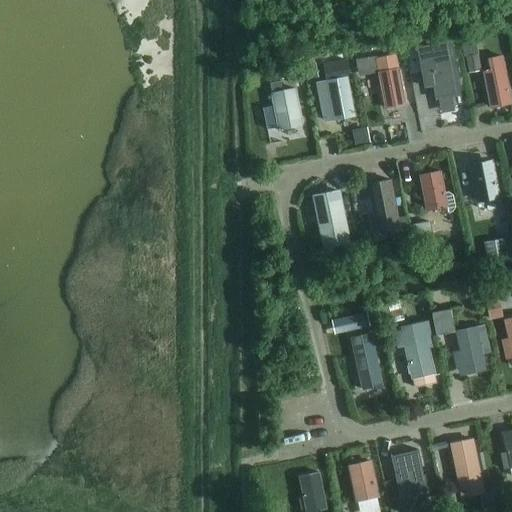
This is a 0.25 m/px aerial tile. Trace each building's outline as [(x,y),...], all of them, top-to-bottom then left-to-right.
[(447,43),(418,48),(425,87),(427,87),(426,85),(433,83),(436,99),(457,95),(447,43)] [(478,55),(466,57),(469,70),(480,68),(478,55)] [(511,104),(502,57),(490,60),(492,71),(484,73),(491,108),(511,104)] [(368,59),(356,61),(358,75),(361,74),(371,73),(368,59)] [(350,76),(347,61),(324,65),(327,82),(318,84),(325,121),(354,115),(347,77),(350,76)] [(315,65),(304,67),(306,79),(317,77),(315,65)] [(302,81),(300,68),(287,71),(290,83),(302,81)] [(405,106),(399,70),(379,74),(386,109),(405,106)] [(302,125),(295,89),(282,92),(280,81),(270,83),(274,106),(263,108),(267,130),(277,128),(278,131),(281,130),(280,129),(302,125)] [(361,117),(346,120),(349,134),(364,132),(361,117)] [(491,162),(471,166),(478,202),(498,198),(491,162)] [(444,193),(440,171),(420,175),(427,211),(447,207),(448,213),(452,212),(455,208),(453,195),(448,192),(444,193)] [(390,180),(368,185),(378,231),(391,228),(392,237),(409,233),(406,217),(398,218),(390,180)] [(326,247),(349,242),(340,192),(316,197),(326,247)] [(430,224),(417,227),(418,235),(431,232),(430,224)] [(511,241),(503,243),(505,254),(505,255),(511,253),(511,241)] [(503,243),(487,245),(489,257),(505,254),(503,243)] [(437,297),(449,294),(446,281),(434,284),(437,297)] [(497,301),(486,304),(490,319),(501,316),(497,301)] [(434,312),(432,312),(436,336),(455,332),(451,309),(443,310),(434,312)] [(366,314),(355,316),(357,328),(369,325),(366,314)] [(432,321),(427,322),(430,337),(433,336),(435,336),(432,321)] [(402,331),(395,333),(398,347),(406,345),(410,364),(408,367),(409,374),(412,375),(413,378),(433,374),(427,348),(435,346),(433,336),(430,337),(427,322),(406,327),(402,331)] [(461,353),(455,354),(458,368),(468,366),(470,369),(474,368),(475,365),(484,363),(482,354),(480,342),(487,341),(483,326),(456,332),(461,353)] [(371,334),(351,338),(358,372),(359,372),(363,390),(382,385),(378,368),(379,368),(371,334)] [(510,468),(511,467),(511,430),(502,433),(507,452),(501,454),(504,469),(510,468)] [(472,439),(451,444),(452,447),(462,495),(482,491),(472,439)] [(392,454),(390,454),(400,501),(401,500),(428,494),(424,475),(418,450),(392,456),(392,454)] [(368,463),(349,467),(357,503),(376,498),(368,463)] [(302,510),(306,509),(306,511),(309,511),(310,511),(318,510),(326,508),(324,499),(323,492),(319,473),(299,477),(304,498),(299,499),(302,510)] [(508,485),(496,488),(498,496),(510,493),(508,485)] [(496,511),(492,492),(479,494),(483,511),(496,511)]
